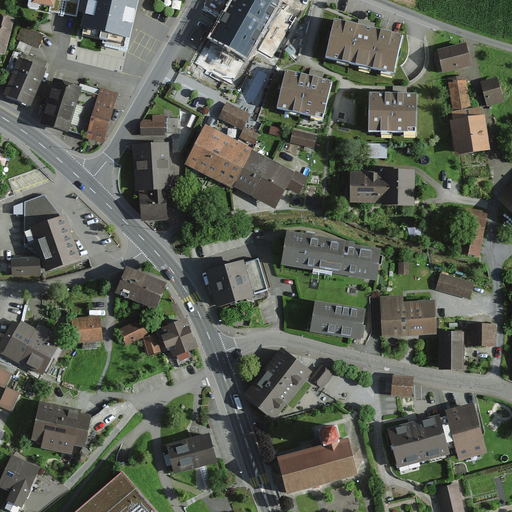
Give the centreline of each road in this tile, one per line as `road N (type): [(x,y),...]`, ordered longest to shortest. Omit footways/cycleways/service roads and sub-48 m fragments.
road 1 (residential): [(511,390),(291,340),(265,337),(216,353)]
road 2 (residential): [(199,0),(85,184)]
road 3 (primary): [(272,511),(216,353)]
road 4 (residential): [(0,284),(90,274),(151,245)]
road 5 (residential): [(375,0),(511,47)]
road 6 (primary): [(216,353),(191,299),(151,245)]
